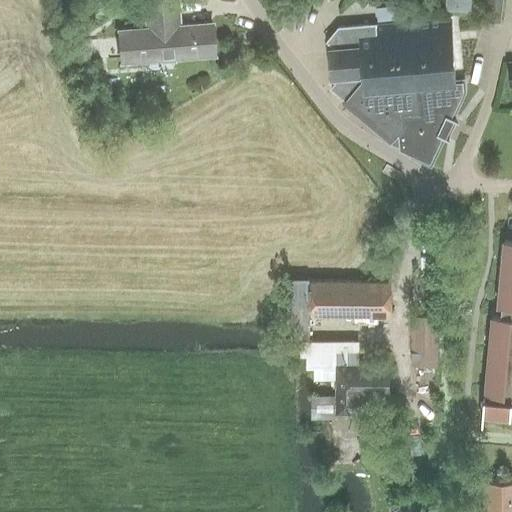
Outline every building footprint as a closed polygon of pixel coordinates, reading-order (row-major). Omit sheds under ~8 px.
[(213,55),(214,55),(212,22),(211,23),(179,26),(176,0),(144,0),(147,28),(120,31),(120,30),(119,30),(122,63),(123,63),(122,62),(213,54),(213,55)] [(471,12),(471,0),(447,0),(448,12),(471,12)] [(500,22),(502,0),(488,0),(486,20),(500,22)] [(70,12),(80,11),(79,1),(69,2),(70,12)] [(399,5),(377,7),(378,21),(401,19),(400,13),(399,5)] [(393,140),(399,142),(400,149),(430,163),(443,137),(446,138),(455,119),(452,117),(464,91),(463,81),(455,82),(451,30),(450,30),(449,19),(376,26),(376,23),(339,27),(327,41),(338,51),(329,52),(331,76),(341,76),(331,88),(345,99),(342,102),(391,143),(393,140)] [(74,58),(90,57),(89,37),(72,38),(74,58)] [(344,268),(363,268),(365,207),(346,207),(344,268)] [(511,239),(504,239),(498,305),(503,306),(502,316),(492,315),(483,414),(511,416),(511,239)] [(311,315),(310,280),(310,278),(291,278),(291,333),(310,333),(310,315),(311,315)] [(392,316),(392,280),(310,280),(311,315),(392,316)] [(436,365),(437,316),(413,316),(412,316),(411,365),(436,365)] [(339,366),(338,411),(373,411),(373,394),(386,394),(386,366),(370,366),(339,366)] [(511,511),(511,480),(484,481),(484,511),(511,511)]
